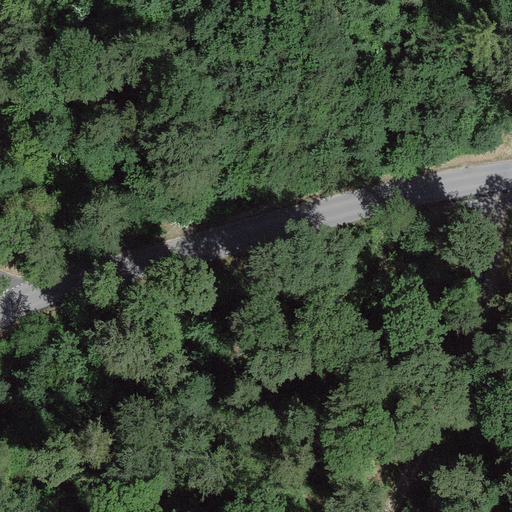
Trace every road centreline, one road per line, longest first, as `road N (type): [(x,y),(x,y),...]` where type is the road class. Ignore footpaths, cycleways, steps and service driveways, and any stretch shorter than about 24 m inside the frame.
road 1 (unclassified): [(23,301),(278,225),(511,175)]
road 2 (track): [(390,511),(475,340),(511,180)]
